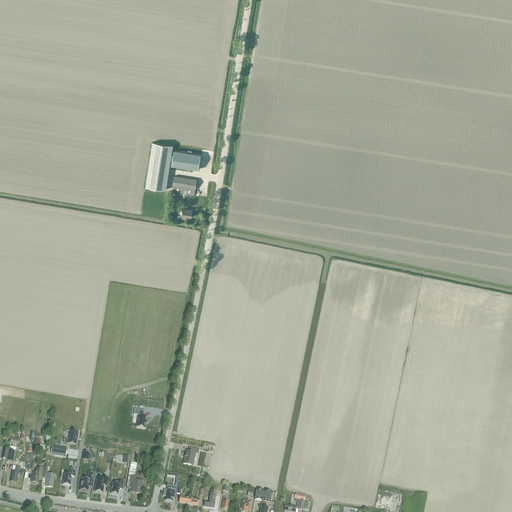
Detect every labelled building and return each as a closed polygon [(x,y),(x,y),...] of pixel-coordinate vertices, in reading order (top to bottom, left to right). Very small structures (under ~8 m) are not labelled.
[(172,165),(174,155),(172,155),(173,145),(154,141),(146,186),(166,189),(170,164),(172,165)] [(174,155),(172,165),(199,169),(201,154),(191,153),(192,151),(188,150),(188,152),(175,150),(174,155)] [(194,195),(197,179),(175,175),(172,191),(194,195)] [(183,209),(179,209),(178,215),(177,218),(186,219),(186,216),(191,217),(192,210),(184,209),(183,209)] [(142,416),(143,411),(134,410),(133,415),(138,416),(136,428),(145,429),(147,417),(144,417),(142,416)] [(112,415),(110,427),(117,429),(119,417),(112,415)] [(76,446),(78,432),(70,431),(68,440),(64,439),(63,443),(68,444),(67,444),(76,446)] [(10,443),(13,444),(13,446),(16,447),(16,444),(19,445),(20,440),(11,438),(10,443)] [(9,446),(8,450),(6,461),(13,463),(15,451),(16,448),(9,446)] [(52,446),(51,454),(65,456),(67,448),(52,446)] [(198,454),(199,449),(189,447),(188,452),(187,452),(185,460),(184,459),(183,463),(193,465),(196,453),(198,454)] [(117,467),(130,469),(131,460),(119,458),(117,467)] [(34,464),(30,464),(27,463),(26,470),(33,471),(34,464)] [(54,475),(47,474),(48,466),(44,465),(42,478),(47,478),(46,487),(52,488),(54,475)] [(16,483),(18,473),(19,467),(15,466),(14,473),(12,472),(10,482),(11,482),(11,484),(14,485),(15,483),(16,483)] [(41,481),(41,479),(43,471),(36,469),(36,473),(33,473),(31,483),(32,483),(31,484),(32,485),(35,485),(36,485),(36,484),(38,484),(38,480),(41,481)] [(62,485),(69,486),(71,476),(74,476),(75,470),(70,469),(69,476),(63,475),(62,485)] [(135,481),(136,477),(135,477),(136,471),(130,470),(128,482),(130,482),(134,483),(132,493),(141,494),(143,483),(135,481)] [(88,492),(88,489),(92,489),(94,478),(89,477),(89,480),(82,479),(81,479),(82,479),(80,490),(80,491),(88,492)] [(97,479),(95,492),(102,493),(104,487),(107,487),(108,479),(103,478),(102,480),(97,479)] [(112,484),(111,494),(118,496),(119,489),(122,489),(124,482),(118,481),(118,485),(112,484)] [(164,490),(163,496),(166,496),(165,501),(171,502),(172,499),(174,500),(175,492),(176,488),(173,488),(167,487),(167,490),(167,491),(164,490)] [(382,488),(378,508),(396,511),(403,511),(407,493),(382,488)] [(256,493),(255,492),(254,497),(255,497),(254,500),(270,502),(271,492),(256,490),(256,493)] [(205,502),(204,507),(214,509),(215,504),(214,504),(216,492),(210,491),(209,498),(210,498),(209,502),(208,503),(205,502)] [(188,505),(189,499),(183,498),(184,496),(180,496),(180,498),(179,503),(188,505)] [(195,500),(189,499),(188,505),(198,506),(199,501),(199,498),(196,498),(195,500)] [(242,501),(240,511),(245,511),(246,510),(249,511),(251,503),(248,502),(248,501),(244,500),(243,502),(242,501)]
